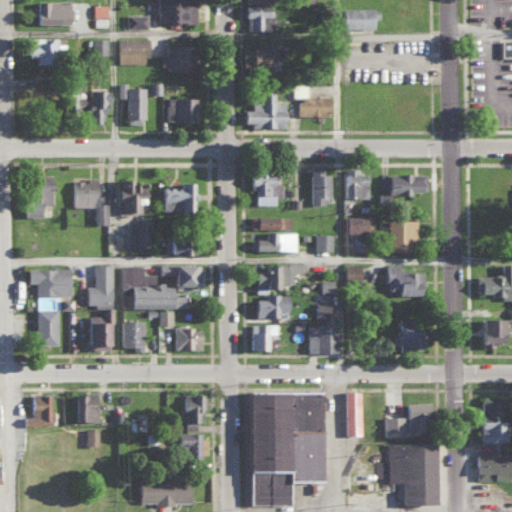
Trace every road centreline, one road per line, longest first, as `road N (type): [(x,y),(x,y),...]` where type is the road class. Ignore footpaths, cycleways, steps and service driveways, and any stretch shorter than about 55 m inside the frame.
road 1 (residential): [(461,511),(451,0)]
road 2 (residential): [(511,150),(0,146)]
road 3 (residential): [(228,511),(224,0)]
road 4 (residential): [(511,375),(7,373)]
road 5 (residential): [(7,511),(0,30)]
